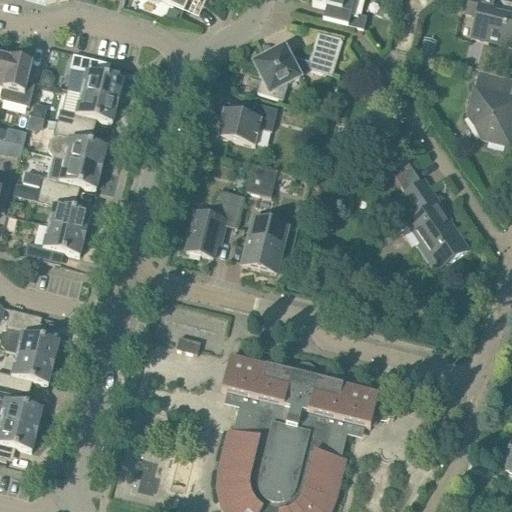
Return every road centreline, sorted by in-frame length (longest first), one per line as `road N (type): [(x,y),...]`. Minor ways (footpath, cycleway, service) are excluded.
road 1 (residential): [(131,274),(312,319),(332,344),(480,380),(511,267)]
road 2 (residential): [(511,258),(358,41)]
road 3 (residential): [(131,274),(186,47)]
road 4 (residential): [(0,14),(23,19),(66,11),(186,47)]
road 5 (residential): [(75,491),(117,318)]
road 6 (residential): [(0,285),(117,318)]
